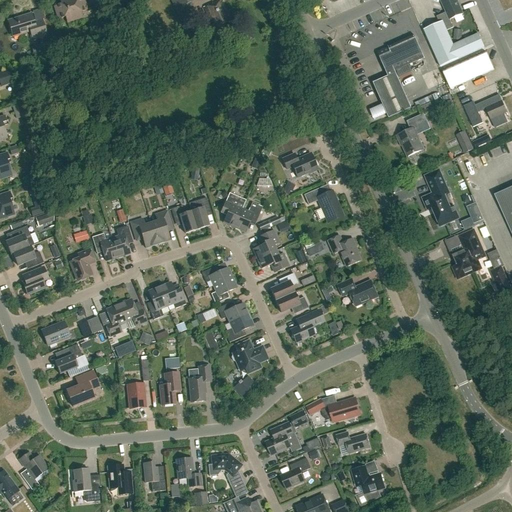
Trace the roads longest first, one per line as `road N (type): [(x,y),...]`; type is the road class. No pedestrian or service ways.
road 1 (residential): [(295,379),(229,242),(139,266),(8,327)]
road 2 (unclassified): [(432,315),(308,33)]
road 3 (residential): [(239,424),(83,444),(54,431),(40,409)]
road 4 (residential): [(406,327),(331,154),(332,138)]
road 5 (unclassified): [(511,439),(468,395),(432,315)]
